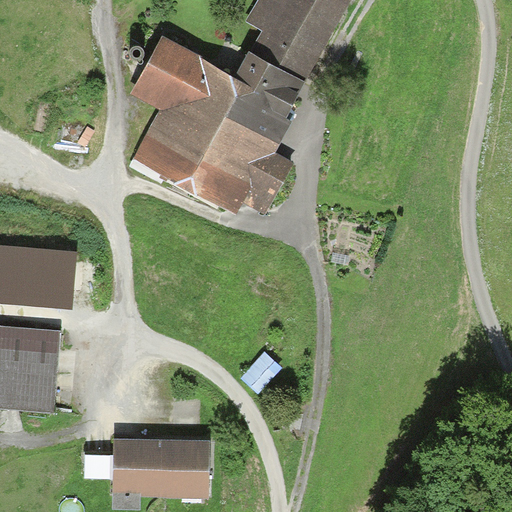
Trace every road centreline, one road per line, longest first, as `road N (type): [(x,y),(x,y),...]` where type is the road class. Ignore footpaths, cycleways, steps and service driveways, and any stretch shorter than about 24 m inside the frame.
road 1 (track): [(293,511),(324,347),(309,235),(231,222),(109,176)]
road 2 (track): [(109,176),(127,314),(140,334),(225,380),(269,449),(281,511)]
road 3 (track): [(483,0),(489,72),(468,162),(468,249),(511,370)]
road 4 (track): [(309,235),(303,122),(365,0)]
road 5 (track): [(105,0),(116,124),(109,176)]
